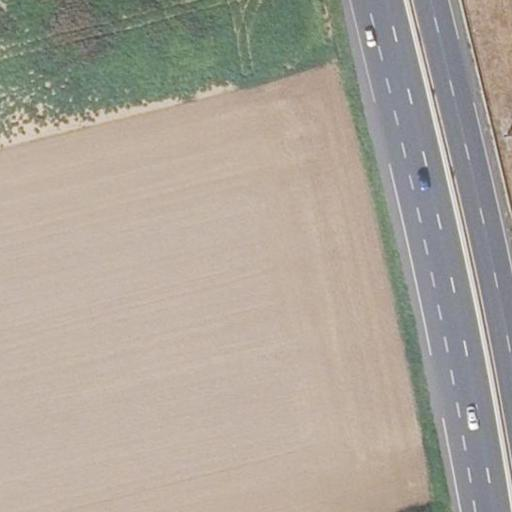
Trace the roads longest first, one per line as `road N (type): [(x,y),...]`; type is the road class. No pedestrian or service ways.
road 1 (trunk): [(363,0),(490,511)]
road 2 (trunk): [(387,0),(439,220),(493,511)]
road 3 (trunk): [(511,366),(434,0)]
